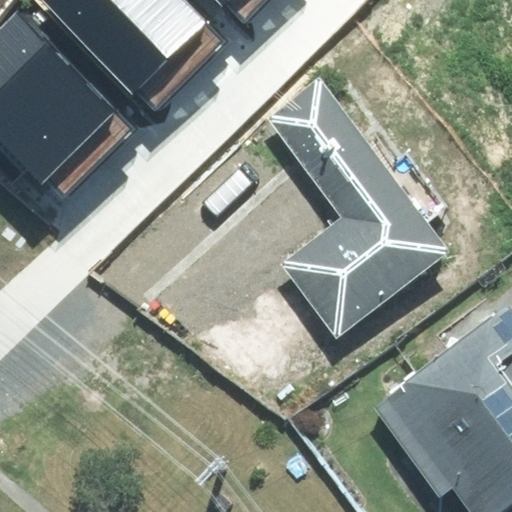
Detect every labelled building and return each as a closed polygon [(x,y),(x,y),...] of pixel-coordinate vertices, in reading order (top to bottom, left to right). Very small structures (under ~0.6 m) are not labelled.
[(223,44),(181,0),(45,0),(150,111),(223,44)] [(212,0),(244,31),(274,0),(212,0)] [(136,133),(20,16),(0,35),(0,149),(58,209),(136,133)] [(275,262),(332,336),(445,251),(316,80),(264,120),(337,216),(275,262)] [(511,317),(502,305),(494,312),(490,308),(384,389),(390,396),(367,414),(397,454),(409,445),(459,511),(495,511),(511,499),(511,317)]
